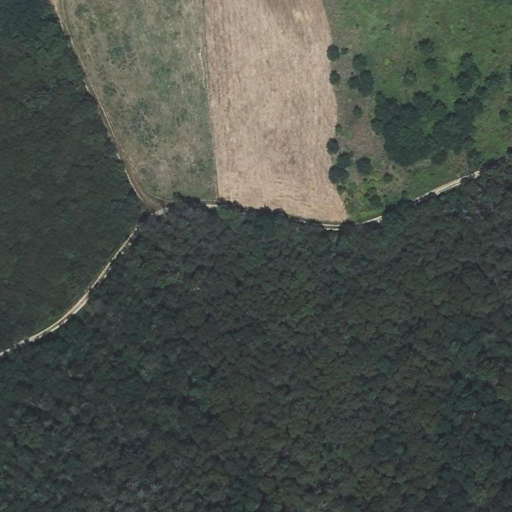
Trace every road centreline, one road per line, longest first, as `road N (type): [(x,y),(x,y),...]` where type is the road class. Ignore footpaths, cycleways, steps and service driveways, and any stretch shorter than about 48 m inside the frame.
road 1 (track): [(152,216),(197,205),(357,226),(511,158)]
road 2 (track): [(152,216),(63,22)]
road 3 (track): [(0,354),(69,315),(152,216)]
